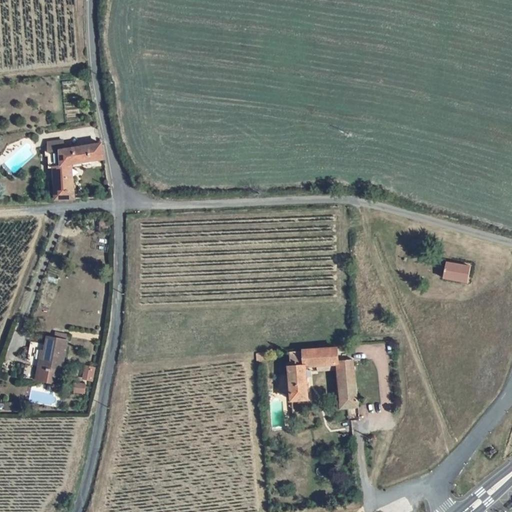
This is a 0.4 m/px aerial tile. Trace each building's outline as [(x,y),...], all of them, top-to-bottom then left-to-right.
[(67,132),(50,133),(52,144),(68,142),(67,132)] [(52,144),(54,160),(57,160),(60,193),(74,192),(70,158),(106,153),(105,138),(68,142),(52,144)] [(446,262),(443,277),(469,282),(472,267),(446,262)] [(68,363),(72,334),(52,331),(50,342),(45,341),(43,359),(47,360),(45,373),(66,376),(68,363)] [(357,353),(344,353),(343,339),(303,343),(303,349),(296,350),(296,354),(290,355),(296,396),(313,395),(310,358),(337,357),(343,403),(363,401),(357,353)] [(267,356),(278,355),(278,345),(266,346),(267,356)] [(81,380),(92,382),(95,367),(85,365),(81,380)] [(74,392),(83,395),(85,387),(76,384),(74,392)]
